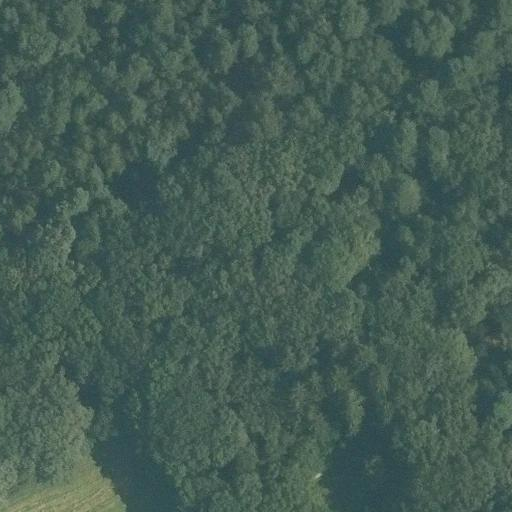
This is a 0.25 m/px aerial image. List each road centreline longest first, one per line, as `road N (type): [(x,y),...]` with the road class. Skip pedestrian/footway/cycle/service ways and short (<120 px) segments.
road 1 (track): [(511,394),(458,264),(373,233),(255,169),(116,222),(0,285)]
road 2 (track): [(294,188),(511,119)]
road 3 (track): [(218,180),(267,0)]
